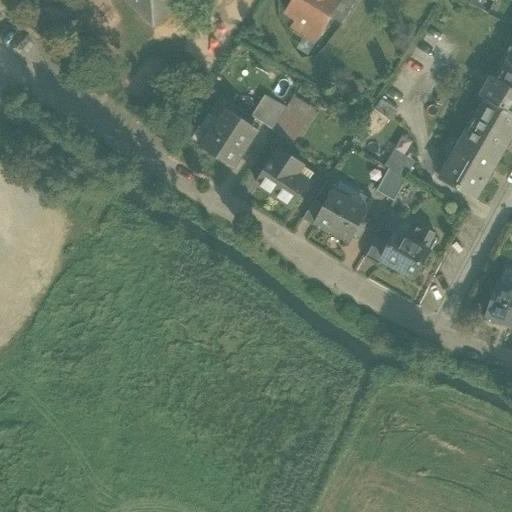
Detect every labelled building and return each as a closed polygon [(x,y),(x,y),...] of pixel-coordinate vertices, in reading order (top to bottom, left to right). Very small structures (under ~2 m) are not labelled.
[(127,0),(154,27),(181,0),(127,0)] [(293,0),(285,13),(296,19),(292,26),(305,34),(309,27),(321,35),(331,18),(341,3),(338,1),(336,0),(293,0)] [(356,0),(338,0),(338,1),(341,3),(351,9),(356,0)] [(351,9),(341,3),(331,18),(341,24),(351,9)] [(511,57),(499,80),(511,88),(511,57)] [(511,88),(499,80),(492,77),(481,96),(487,100),(511,113),(511,88)] [(287,108),(265,96),(252,116),(272,131),(275,127),(287,108)] [(511,113),(487,100),(441,179),(476,199),(487,180),(488,180),(493,170),(505,149),(506,149),(511,139),(511,136),(511,113)] [(307,121),(287,108),(275,127),(295,140),(307,121)] [(259,130),(227,110),(211,134),(203,147),(202,148),(233,169),(259,130)] [(211,134),(201,128),(193,140),(203,147),(211,134)] [(297,162),(280,152),(274,160),(292,171),(297,162)] [(292,171),(274,160),(258,185),(291,208),(309,182),(292,171)] [(389,168),(377,191),(394,201),(407,178),(389,168)] [(369,197),(340,181),(334,192),(325,206),(316,224),(316,225),(317,225),(318,225),(348,242),(350,243),(367,211),(366,210),(363,209),(369,197)] [(315,200),(303,219),(315,227),(316,225),(316,224),(325,206),(315,200)] [(411,238),(396,229),(391,238),(394,240),(390,246),(383,260),(414,278),(428,252),(430,253),(438,239),(433,237),(435,234),(425,228),(423,231),(417,228),(411,238)] [(390,246),(375,238),(364,257),(380,266),(383,260),(390,246)] [(511,325),(511,289),(499,285),(487,317),(511,326),(511,325)]
